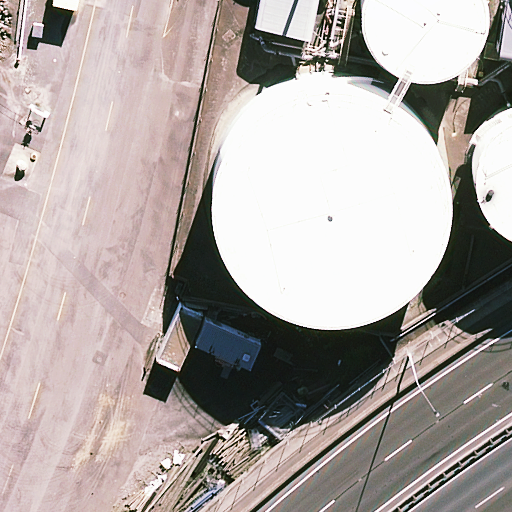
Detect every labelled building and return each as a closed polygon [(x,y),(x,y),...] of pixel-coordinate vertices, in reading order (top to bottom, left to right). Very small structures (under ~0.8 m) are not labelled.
[(80,0),(51,0),(50,18),(79,20),(80,0)] [(316,0),(257,0),(254,24),(312,33),(316,0)] [(379,49),(393,60),(410,65),(428,65),(445,60),(459,49),(469,35),(474,18),(473,0),(365,0),(364,16),(369,34),(379,49)] [(511,0),(503,0),(498,48),(511,49),(511,0)] [(332,298),(345,298),(358,296),(370,293),(382,289),(394,283),(405,276),(415,269),(424,260),(432,249),(438,239),(444,227),(449,215),(452,203),(454,190),(455,177),(454,164),(452,152),(449,140),(444,128),(438,116),(431,106),(423,96),(414,87),(404,79),(393,72),(381,67),(369,62),(357,60),(344,59),(331,58),(319,59),(306,62),(294,65),(282,70),(271,76),(261,84),(251,92),(242,102),(235,112),(228,123),(223,135),(219,147),(216,159),(215,172),(215,185),(216,197),(219,210),(223,222),(228,234),(235,245),(242,255),(251,264),(261,273),(271,280),(282,286),(294,291),(307,295),(320,297),(332,298)] [(500,197),(511,206),(511,112),(508,115),(494,128),(486,145),(485,164),(490,183),(500,197)] [(207,306),(182,299),(164,371),(189,377),(207,306)]
